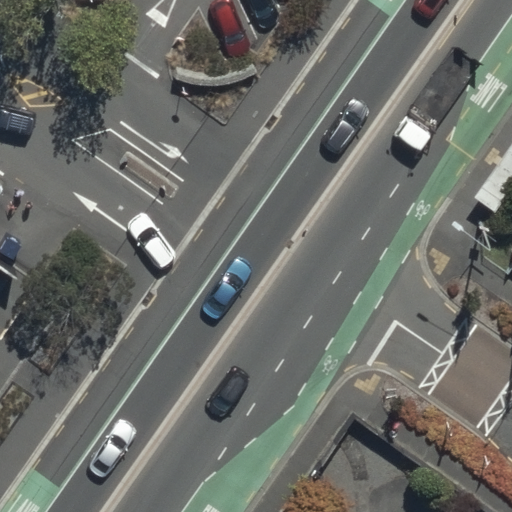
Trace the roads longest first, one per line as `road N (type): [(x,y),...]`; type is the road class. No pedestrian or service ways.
road 1 (secondary): [(47,511),(374,43),(445,19)]
road 2 (secondary): [(323,271),(149,511)]
road 3 (secondary): [(445,19),(446,91),(323,271)]
road 4 (residential): [(323,271),(511,401)]
